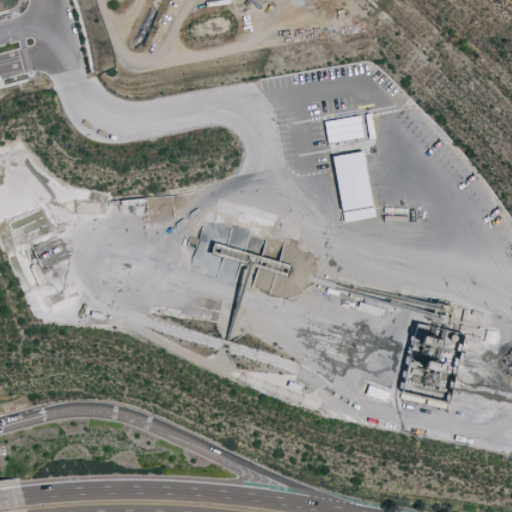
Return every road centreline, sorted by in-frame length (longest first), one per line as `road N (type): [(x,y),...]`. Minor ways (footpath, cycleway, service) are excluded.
road 1 (trunk): [(325,511),(140,488),(18,492)]
road 2 (trunk): [(345,511),(156,429)]
